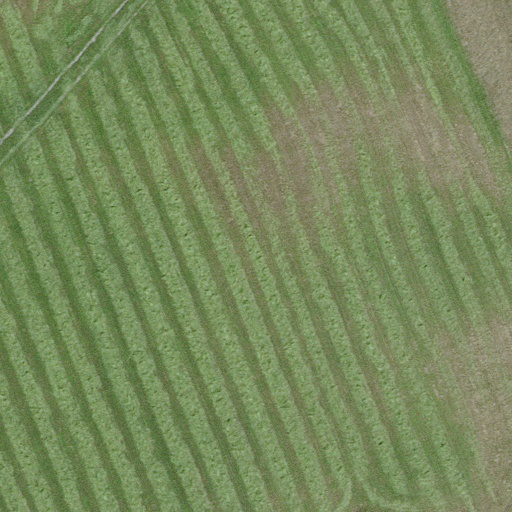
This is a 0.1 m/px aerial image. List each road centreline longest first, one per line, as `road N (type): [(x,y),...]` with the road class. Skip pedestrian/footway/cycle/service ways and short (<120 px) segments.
road 1 (track): [(138,0),(41,118),(0,155)]
road 2 (track): [(511,117),(460,0)]
